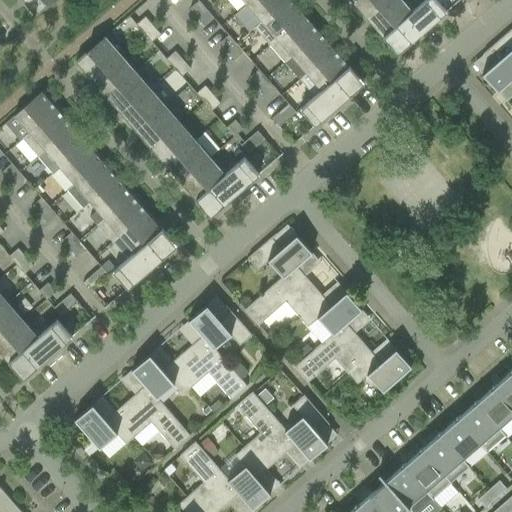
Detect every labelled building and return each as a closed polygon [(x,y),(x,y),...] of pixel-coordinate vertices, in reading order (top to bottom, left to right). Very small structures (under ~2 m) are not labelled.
[(20,0),(35,16),(53,0),(20,0)] [(254,28),(286,0),(251,0),(246,5),(260,22),(254,28)] [(286,0),(254,28),(269,45),(304,15),(290,0),(286,0)] [(355,0),(352,3),(367,20),(390,0),(355,0)] [(390,0),(367,20),(382,37),(411,11),(401,0),(390,0)] [(424,0),(411,11),(382,37),(397,55),(445,12),(434,0),(424,0)] [(189,9),(196,18),(205,10),(198,1),(189,9)] [(205,10),(196,18),(204,26),(213,19),(205,10)] [(269,45),(284,63),(319,32),(304,15),(269,45)] [(135,24),(143,33),(152,25),(144,16),(135,24)] [(152,25),(143,33),(151,42),(160,34),(152,25)] [(497,92),(511,79),(511,51),(511,50),(511,48),(511,30),(511,29),(482,55),(483,55),(488,51),(497,60),(481,74),(497,92)] [(284,63),(299,80),(334,50),(319,32),(284,63)] [(219,43),(226,52),(235,44),(228,35),(219,43)] [(75,62),(90,79),(120,54),(104,36),(75,62)] [(235,44),(226,52),(234,61),(243,53),(235,44)] [(269,46),(253,59),(261,69),(277,55),(269,46)] [(334,50),(299,80),(308,91),(313,96),(314,97),(348,67),(334,50)] [(166,59),(173,68),(182,60),(175,51),(166,59)] [(90,79),(105,97),(134,71),(120,54),(90,79)] [(182,60),(173,68),(181,76),(190,68),(182,60)] [(300,109),(299,109),(314,126),(363,84),(348,67),(314,97),(300,109)] [(248,78),(256,87),(265,79),(257,70),(248,78)] [(105,97),(120,114),(149,88),(134,71),(105,97)] [(265,79),(256,87),(264,95),(273,87),(265,79)] [(196,94),(203,102),(212,94),(205,86),(196,94)] [(120,114),(135,131),(164,105),(149,88),(120,114)] [(22,139),(57,109),(41,91),(13,116),(28,133),(22,139)] [(212,94),(203,102),(211,111),(220,103),(212,94)] [(287,104),(278,112),(285,120),(294,112),(287,104)] [(135,131),(150,148),(179,123),(164,105),(135,131)] [(22,139),(37,156),(72,126),(57,109),(22,139)] [(285,120),(278,112),(271,118),(279,127),(295,113),(294,112),(285,120)] [(225,128),(233,137),(242,129),(234,120),(225,128)] [(150,148),(165,166),(194,140),(179,123),(150,148)] [(37,156),(36,157),(51,174),(59,168),(86,144),(72,126),(37,156)] [(257,131),(240,145),(248,154),(264,140),(257,131)] [(165,166),(180,183),(209,157),(194,140),(165,166)] [(59,168),(73,185),(101,161),(86,144),(59,168)] [(180,183),(194,200),(224,174),(209,157),(180,183)] [(224,174),(194,200),(209,217),(258,175),(243,157),(224,174)] [(82,208),(88,202),(116,178),(101,161),(73,185),(67,191),(82,208)] [(2,171),(9,180),(18,173),(11,164),(2,171)] [(18,173),(9,180),(17,189),(26,181),(18,173)] [(89,217),(97,225),(131,195),(116,178),(88,202),(96,211),(89,217)] [(97,225),(112,242),(146,212),(131,195),(97,225)] [(31,206),(39,215),(48,207),(41,198),(31,206)] [(48,207),(39,215),(47,224),(56,216),(48,207)] [(146,212),(112,242),(127,260),(161,230),(146,212)] [(116,269),(112,272),(127,289),(176,246),(161,230),(127,260),(116,269)] [(61,241),(69,249),(78,242),(70,233),(61,241)] [(268,261),(282,277),(282,278),(295,266),(296,267),(311,253),(295,235),(280,248),(271,239),(277,234),(276,233),(247,258),(257,270),(268,261)] [(78,242),(69,249),(77,258),(86,250),(78,242)] [(9,256),(16,265),(25,257),(18,248),(9,256)] [(25,257),(16,265),(24,274),(33,266),(25,257)] [(108,260),(100,267),(108,276),(112,272),(116,269),(108,260)] [(285,302),(297,316),(321,296),(296,267),(295,266),(282,278),(282,277),(244,310),(258,325),(285,302)] [(100,267),(91,275),(98,284),(108,276),(100,267)] [(98,284),(91,275),(84,281),(91,290),(98,284)] [(38,290),(46,299),(55,292),(47,283),(38,290)] [(317,318),(331,334),(332,335),(345,323),(345,324),(361,310),(345,292),(329,305),(321,296),(297,316),(307,327),(317,318)] [(70,294),(53,308),(61,316),(77,302),(70,294)] [(0,308),(0,338),(22,320),(7,302),(0,308)] [(187,321),(201,337),(202,336),(213,349),(213,348),(230,334),(239,345),(250,335),(225,306),(224,307),(229,312),(220,320),(206,305),(187,321)] [(0,338),(0,354),(7,363),(37,336),(22,320),(0,338)] [(37,336),(7,363),(22,380),(71,337),(56,320),(37,336)] [(335,358),(347,373),(370,353),(345,324),(345,323),(332,335),(331,334),(312,351),(303,359),(294,367),(307,382),(335,358)] [(272,329),(268,332),(274,340),(280,334),(275,329),(272,329)] [(191,345),(172,362),(193,385),(191,387),(199,397),(216,382),(231,400),(246,386),(240,379),(227,365),(213,348),(213,349),(202,336),(201,337),(191,345)] [(306,344),(297,352),(303,359),(312,351),(306,344)] [(370,353),(347,373),(357,384),(367,374),(382,392),(411,367),(395,349),(379,362),(370,353)] [(130,371),(144,386),(145,386),(156,399),(156,398),(173,384),(182,395),(191,387),(193,385),(172,362),(162,370),(149,355),(130,371)] [(235,359),(227,365),(240,379),(247,373),(235,359)] [(511,371),(493,387),(511,408),(511,371)] [(144,386),(115,411),(136,435),(150,422),(170,445),(174,449),(189,436),(166,409),(156,398),(156,399),(145,386),(144,386)] [(511,408),(493,387),(475,403),(505,437),(506,437),(499,429),(511,417),(511,408)] [(262,391),(255,397),(262,405),(263,406),(271,399),(263,390),(262,391)] [(236,406),(260,433),(245,445),(266,469),(295,444),(284,431),(284,430),(262,405),(255,397),(252,392),(236,406)] [(301,416),(284,430),(284,431),(295,444),(308,460),(327,444),(313,428),(323,420),(327,425),(328,424),(303,395),(291,405),(301,416)] [(217,401),(208,409),(210,411),(213,414),(222,406),(217,401)] [(475,403),(457,418),(487,453),(485,450),(502,435),(505,438),(505,437),(475,403)] [(125,444),(133,437),(136,435),(115,411),(105,420),(92,404),(73,420),(98,449),(116,434),(125,444)] [(207,408),(202,413),(205,416),(210,411),(208,409),(207,408)] [(457,418),(439,434),(469,469),(469,468),(462,460),(480,445),(487,454),(487,453),(457,418)] [(439,434),(421,450),(451,484),(449,481),(466,466),(468,469),(469,469),(439,434)] [(207,439),(198,446),(205,454),(214,447),(207,439)] [(203,483),(188,495),(202,511),(216,511),(238,494),(238,493),(227,480),(205,454),(198,446),(195,442),(179,456),(203,483)] [(244,466),(227,480),(238,493),(238,494),(251,509),(270,493),(256,478),(266,469),(245,445),(234,455),(244,466)] [(421,450),(403,465),(433,500),(431,497),(448,482),(450,485),(451,484),(421,450)] [(384,482),(407,508),(409,511),(419,511),(433,500),(403,465),(385,481),(378,473),(377,474),(384,482)] [(499,481),(488,490),(495,499),(506,489),(499,481)] [(402,511),(407,508),(384,482),(378,487),(356,506),(360,511),(402,511)] [(0,511),(20,511),(1,490),(2,490),(0,488),(0,511)] [(495,499),(488,490),(477,500),(484,508),(495,499)] [(202,511),(188,495),(178,505),(183,511),(202,511)] [(511,496),(501,505),(506,511),(509,511),(511,510),(511,496)]
